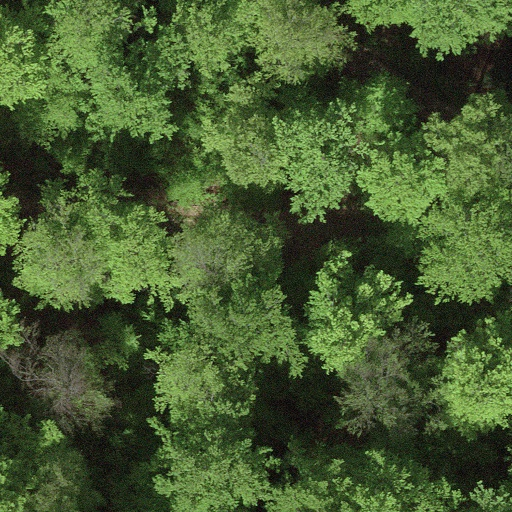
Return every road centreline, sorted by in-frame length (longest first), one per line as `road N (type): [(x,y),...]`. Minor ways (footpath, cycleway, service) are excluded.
road 1 (track): [(511,243),(0,197)]
road 2 (track): [(262,0),(511,161)]
